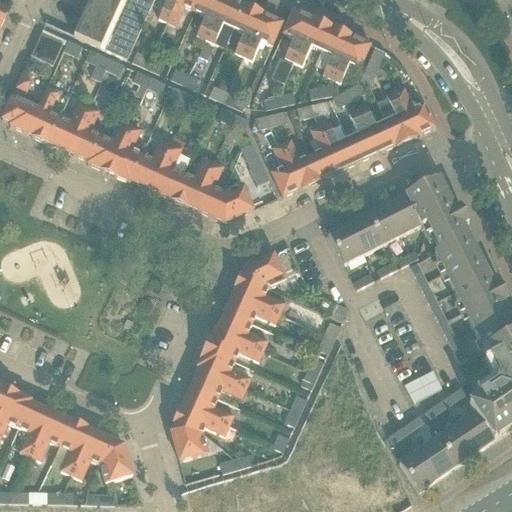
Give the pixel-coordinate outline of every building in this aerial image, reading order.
[(121,0),(91,0),(73,39),(99,51),(121,0)] [(126,63),(149,13),(154,0),(121,0),(99,51),(126,63)] [(160,0),(166,3),(159,18),(159,19),(157,22),(166,26),(175,7),(178,0),(160,0)] [(166,26),(175,30),(176,31),(185,12),(185,11),(194,15),(201,0),(178,0),(175,7),(166,26)] [(201,0),(194,15),(205,20),(196,40),(204,44),(224,0),(201,0)] [(225,0),(224,0),(204,44),(213,48),(222,29),(232,33),(243,8),(225,0)] [(234,57),(243,61),(262,17),(243,8),(232,33),(242,38),(234,57)] [(285,31),(282,38),(292,42),(284,60),(283,61),(283,62),(284,62),(292,66),(293,64),(312,21),(293,13),(285,31)] [(262,17),(243,61),(251,65),(260,45),(271,50),(274,44),(282,26),(262,17)] [(293,64),(292,66),(301,70),(302,70),(311,51),(320,55),(331,30),(312,21),(293,64)] [(331,30),(320,55),(330,60),(321,79),(330,83),(331,81),(351,39),(331,30)] [(40,36),(30,58),(52,68),(62,46),(40,36)] [(331,81),(330,83),(339,87),(340,87),(349,68),(359,72),(362,66),(369,49),(370,48),(351,39),(331,81)] [(81,50),(67,43),(62,54),(76,61),(81,50)] [(204,47),(198,59),(206,63),(212,50),(204,47)] [(375,52),(368,65),(378,70),(385,56),(375,52)] [(95,56),(91,66),(105,73),(110,62),(95,56)] [(131,66),(145,73),(150,62),(136,56),(131,66)] [(110,62),(105,73),(119,79),(123,68),(110,62)] [(150,62),(145,73),(158,79),(164,68),(150,62)] [(378,70),(368,65),(362,79),(372,83),(378,70)] [(169,84),(183,90),(188,79),(174,73),(169,84)] [(136,75),(132,85),(133,85),(146,91),(151,81),(138,76),(137,75),(136,75)] [(188,79),(183,90),(196,96),(202,85),(188,79)] [(20,80),(1,123),(10,127),(9,129),(26,137),(38,110),(37,110),(34,108),(22,103),(25,96),(26,93),(30,85),(20,80)] [(151,81),(146,91),(147,92),(159,97),(164,87),(151,81)] [(221,83),(217,91),(225,95),(229,87),(221,83)] [(358,87),(345,94),(351,104),(364,96),(358,87)] [(337,88),(328,90),(329,99),(338,97),(337,88)] [(207,101),(221,108),(226,97),(212,90),(207,101)] [(328,90),(308,93),(310,102),(329,99),(328,90)] [(46,147),(47,146),(59,119),(49,115),(58,96),(47,91),(38,110),(26,137),(31,139),(31,140),(46,147)] [(395,96),(415,140),(416,140),(416,139),(434,130),(423,106),(412,111),(404,92),(395,96)] [(178,93),(173,103),(188,109),(192,100),(178,93)] [(334,101),(332,101),(338,111),(351,104),(345,94),(334,101)] [(292,95),(278,99),(277,99),(280,110),(295,106),(292,95)] [(395,119),(385,124),(396,149),(415,140),(395,96),(386,100),(395,118),(395,119)] [(226,97),(221,108),(234,114),(240,103),(226,97)] [(277,99),(278,99),(262,102),(265,113),(280,110),(277,99)] [(192,100),(188,109),(202,115),(206,106),(192,100)] [(324,104),(311,108),(314,118),(327,115),(324,104)] [(47,146),(68,156),(88,110),(77,105),(69,124),(59,119),(47,146)] [(314,118),(311,108),(295,112),(298,122),(314,118)] [(365,109),(357,113),(377,157),(396,148),(396,149),(385,124),(375,129),(365,109)] [(68,156),(87,165),(100,138),(90,133),(99,114),(88,110),(68,156)] [(217,121),(230,127),(234,118),(221,112),(217,121)] [(357,137),(347,141),(358,166),(377,157),(357,113),(348,117),(357,136),(357,137)] [(283,115),(270,118),(273,130),(284,127),(286,127),(283,115)] [(234,118),(230,127),(243,132),(247,124),(234,118)] [(257,133),(273,130),(270,118),(254,122),(257,133)] [(100,138),(87,167),(91,169),(108,177),(112,169),(130,128),(124,125),(119,123),(111,143),(100,138)] [(327,126),(319,130),(337,169),(339,174),(351,169),(358,166),(347,141),(337,146),(327,126)] [(318,127),(309,131),(310,134),(318,153),(319,154),(309,159),(314,169),(320,183),(339,174),(337,169),(319,130),(318,127)] [(112,169),(108,177),(130,186),(131,184),(137,169),(143,157),(133,152),(141,133),(137,131),(130,128),(112,169)] [(137,169),(131,184),(151,193),(162,169),(171,147),(165,144),(161,142),(152,161),(143,157),(137,169)] [(289,143),(281,147),(291,169),(301,192),(320,183),(314,169),(309,159),(300,163),(299,162),(291,143),(289,143)] [(162,169),(151,193),(171,202),(183,176),(173,171),(175,169),(182,152),(178,150),(173,148),(171,147),(162,169)] [(301,192),(281,147),(272,151),(281,170),(270,175),(281,200),(300,192),(301,192)] [(241,152),(257,188),(259,187),(267,184),(252,150),(251,148),(242,152),(241,152)] [(171,202),(171,203),(192,212),(211,169),(212,166),(209,164),(202,161),(198,169),(193,180),(183,176),(171,202)] [(211,169),(192,212),(214,221),(225,194),(214,190),(223,170),(220,169),(219,169),(212,166),(211,169)] [(426,227),(455,213),(439,181),(410,196),(426,227)] [(225,194),(214,221),(225,226),(254,213),(245,195),(242,187),(226,194),(225,194)] [(405,237),(426,227),(410,196),(390,206),(405,237)] [(385,248),(405,237),(390,206),(369,217),(385,248)] [(426,227),(439,252),(467,238),(463,229),(468,226),(460,210),(455,213),(426,227)] [(364,258),(385,248),(369,217),(348,227),(364,258)] [(343,269),(364,258),(348,227),(327,238),(343,269)] [(434,257),(445,277),(478,259),(467,238),(439,252),(440,254),(434,257)] [(409,267),(418,262),(414,255),(405,259),(409,267)] [(245,270),(244,272),(268,293),(286,285),(274,257),(245,270)] [(408,267),(409,267),(405,259),(397,264),(400,271),(408,267)] [(445,277),(483,353),(511,338),(511,325),(502,306),(507,303),(499,287),(494,290),(478,259),(445,277)] [(376,274),(380,282),(397,273),(393,266),(376,274)] [(410,270),(415,280),(422,277),(417,267),(410,270)] [(235,291),(233,297),(280,319),(285,307),(265,298),(268,293),(244,272),(242,277),(241,277),(235,291)] [(415,280),(420,290),(427,286),(422,277),(415,280)] [(369,278),(352,287),(356,294),(373,285),(369,278)] [(420,290),(424,299),(432,296),(427,286),(420,290)] [(424,299),(429,309),(437,305),(432,296),(424,299)] [(233,297),(224,316),(252,328),(256,320),(275,329),(280,319),(233,297)] [(323,301),(317,315),(331,322),(334,323),(340,326),(346,312),(337,308),(323,301)] [(441,315),(437,305),(429,309),(434,319),(441,315)] [(434,319),(439,328),(446,325),(441,315),(434,319)] [(224,316),(216,333),(263,355),(268,344),(249,335),(252,328),(224,316)] [(451,334),(446,325),(439,328),(444,338),(451,334)] [(329,326),(323,338),(333,343),(338,330),(329,326)] [(214,332),(205,350),(236,365),(239,358),(258,366),(263,356),(263,355),(216,333),(214,332)] [(456,344),(451,334),(444,338),(449,348),(456,344)] [(323,338),(316,353),(326,357),(327,356),(328,353),(333,343),(323,338)] [(468,408),(474,416),(494,444),(511,431),(511,338),(483,353),(498,381),(495,390),(468,408)] [(461,354),(456,344),(449,348),(454,357),(461,354)] [(196,370),(199,371),(246,393),(251,382),(232,373),(236,365),(205,350),(196,370)] [(466,363),(461,354),(454,357),(459,367),(466,363)] [(312,362),(307,374),(316,379),(322,366),(312,362)] [(199,371),(191,389),(219,402),(222,394),(241,403),(246,393),(199,371)] [(307,374),(300,389),(309,393),(310,392),(311,389),(316,379),(307,374)] [(0,413),(9,393),(0,389),(0,413)] [(191,389),(182,409),(229,430),(235,419),(215,410),(219,402),(191,389)] [(460,391),(444,402),(448,409),(465,398),(460,391)] [(0,442),(7,427),(17,431),(30,403),(9,393),(0,413),(0,442)] [(295,399),(289,412),(295,415),(296,416),(298,417),(299,417),(305,403),(295,399)] [(18,456),(28,460),(49,414),(30,406),(31,403),(30,403),(17,431),(27,436),(18,456)] [(441,404),(425,415),(429,422),(445,411),(441,404)] [(170,434),(171,437),(203,437),(205,432),(224,441),(229,430),(182,409),(180,413),(179,413),(172,427),(173,427),(170,434)] [(289,412),(283,426),(291,429),(292,430),(293,430),(299,417),(298,417),(296,416),(295,415),(289,412)] [(48,446),(58,450),(70,424),(49,414),(28,460),(39,465),(48,446)] [(474,416),(455,428),(475,457),(494,444),(474,416)] [(419,420),(402,431),(406,438),(423,426),(419,420)] [(59,474),(69,479),(90,433),(86,431),(87,430),(71,423),(70,424),(58,450),(68,455),(59,474)] [(455,428),(436,441),(456,470),(475,457),(455,428)] [(406,438),(402,431),(387,441),(390,448),(406,438)] [(89,464),(99,468),(111,442),(90,433),(69,479),(80,484),(89,464)] [(203,437),(171,437),(179,465),(208,456),(221,453),(204,439),(203,437)] [(272,450),(272,451),(282,456),(288,442),(285,441),(285,440),(278,437),(273,448),(272,450)] [(436,441),(417,454),(437,483),(456,470),(436,441)] [(111,442),(99,468),(104,487),(133,479),(124,448),(111,442)] [(437,483),(417,454),(399,467),(418,496),(437,483)] [(247,458),(233,462),(235,473),(250,469),(247,458)] [(233,462),(219,466),(222,477),(235,473),(233,462)] [(226,511),(224,501),(195,510),(195,511),(381,511),(383,511),(382,509),(413,496),(391,465),(378,470),(376,464),(353,473),(355,479),(339,486),(324,491),(322,484),(298,493),(300,499),(269,510),(267,503),(255,507),(243,511),(226,511)] [(0,495),(0,505),(12,506),(12,496),(0,495)] [(12,496),(12,506),(25,507),(27,507),(28,496),(26,496),(25,496),(12,496)] [(46,496),(46,506),(62,507),(62,496),(46,496)] [(62,496),(62,507),(75,507),(75,497),(62,496)] [(101,508),(116,509),(116,498),(101,498),(101,508)]
